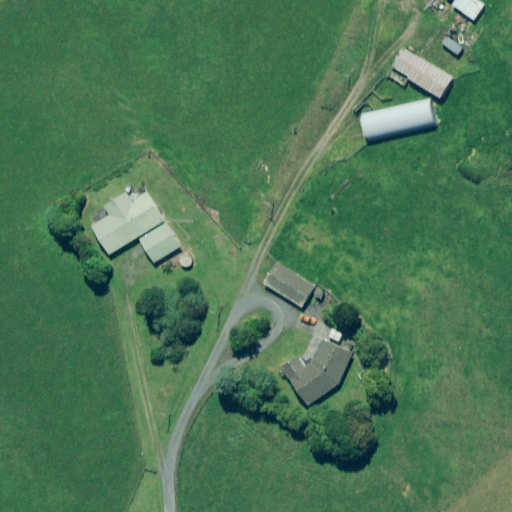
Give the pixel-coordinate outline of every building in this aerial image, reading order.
[(486,7),(476,0),(459,0),(455,6),(477,21),(486,7)] [(456,80),(407,49),(395,68),(444,99),(456,80)] [(438,126),(433,101),(365,116),(370,141),(438,126)] [(125,194),(102,207),(108,217),(93,226),(108,252),(162,220),(147,194),(130,204),(125,194)] [(162,221),(137,236),(150,258),(175,243),(162,221)] [(314,285),(277,264),(264,286),(301,307),(314,285)] [(327,323),(311,316),(307,325),(323,331),(327,323)] [(295,358),(282,367),(308,406),(339,384),(352,354),(321,341),(312,362),(303,368),(295,358)]
